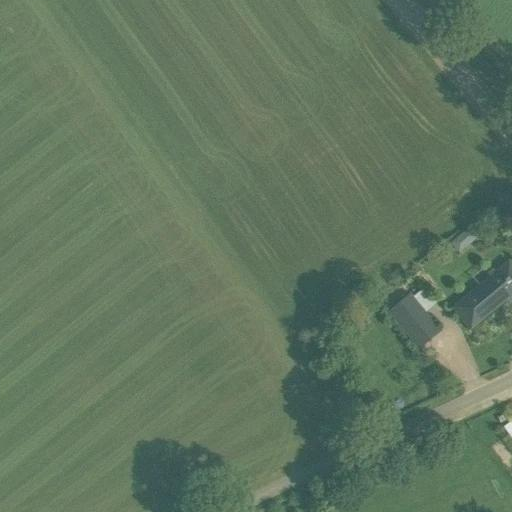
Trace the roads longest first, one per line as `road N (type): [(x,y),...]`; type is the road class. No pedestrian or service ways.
road 1 (unclassified): [(511,384),(230,511)]
road 2 (secondary): [(511,135),(398,0)]
